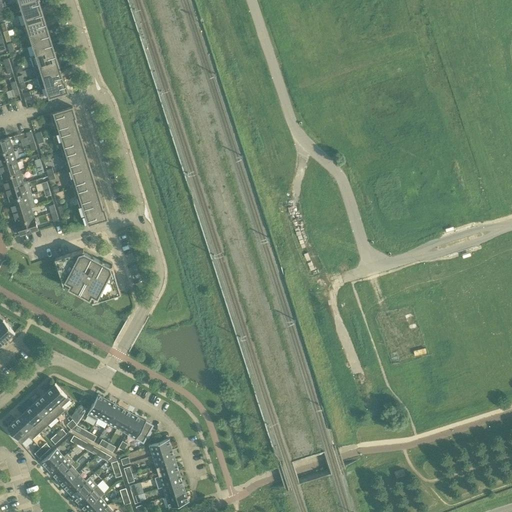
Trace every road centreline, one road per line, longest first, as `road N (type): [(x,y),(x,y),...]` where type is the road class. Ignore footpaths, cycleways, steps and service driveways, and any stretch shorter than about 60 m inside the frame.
road 1 (unclassified): [(287,131),(286,167),(322,281),(357,310),(389,304)]
road 2 (unclassified): [(412,0),(478,199)]
road 3 (unclassified): [(389,304),(348,275),(308,158),(287,131)]
road 4 (residential): [(100,375),(157,281),(143,217)]
road 5 (residential): [(423,259),(368,103)]
road 6 (residential): [(100,375),(170,424),(194,482)]
road 7 (unknown): [(322,281),(371,411)]
road 8 (unclassified): [(246,0),(287,131)]
road 9 (residential): [(143,217),(99,91)]
road 10 (residential): [(76,98),(116,224)]
